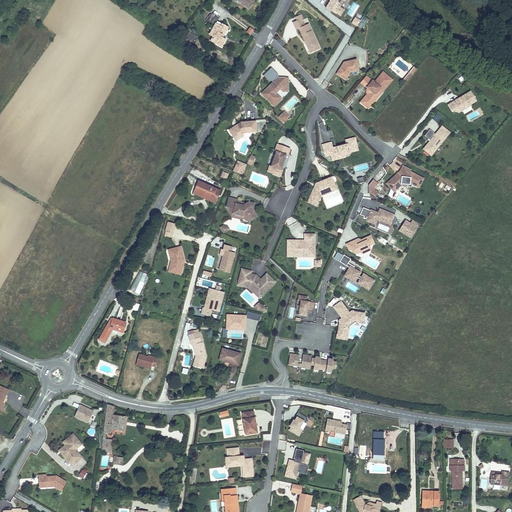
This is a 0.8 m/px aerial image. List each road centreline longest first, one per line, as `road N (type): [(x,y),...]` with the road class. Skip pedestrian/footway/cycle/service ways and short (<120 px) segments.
road 1 (tertiary): [(64,364),(264,36)]
road 2 (tertiary): [(280,390),(511,428)]
road 3 (tertiary): [(70,380),(162,408),(280,390)]
